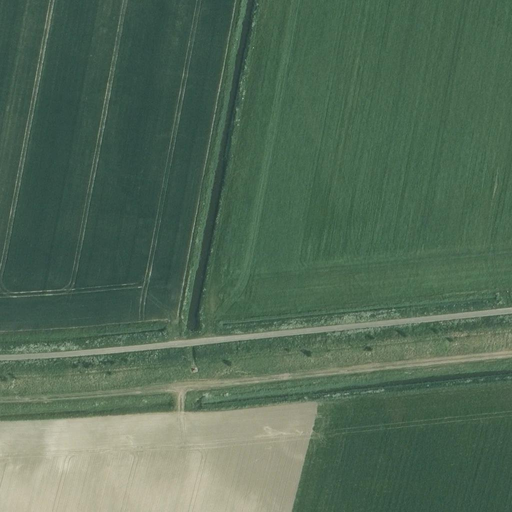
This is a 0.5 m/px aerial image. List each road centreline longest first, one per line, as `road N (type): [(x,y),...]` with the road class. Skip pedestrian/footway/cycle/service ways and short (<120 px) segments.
road 1 (track): [(0,404),(511,357)]
road 2 (unclassified): [(511,310),(0,356)]
